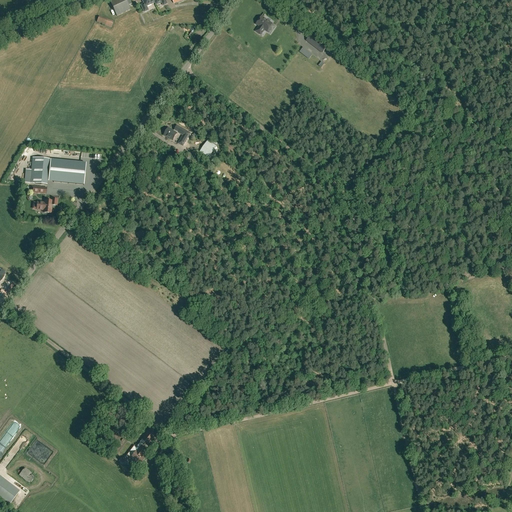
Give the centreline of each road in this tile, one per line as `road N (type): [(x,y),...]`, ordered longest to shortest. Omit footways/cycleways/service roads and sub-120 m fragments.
road 1 (unclassified): [(0,314),(234,0)]
road 2 (track): [(5,307),(172,436),(256,417)]
road 3 (track): [(359,242),(347,194),(186,69)]
road 4 (track): [(394,383),(359,242)]
road 5 (track): [(256,417),(394,383)]
road 6 (track): [(394,383),(423,511)]
road 7 (track): [(394,383),(511,356)]
